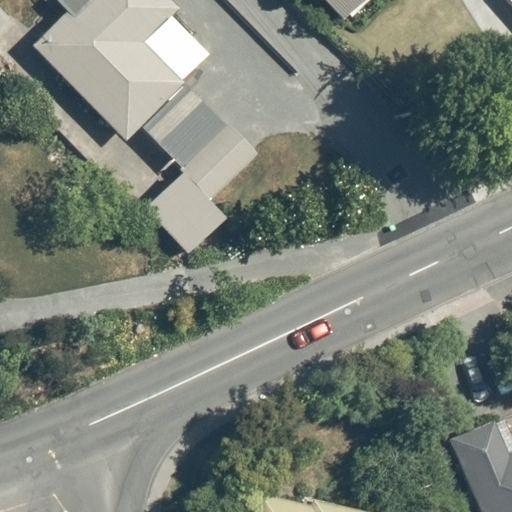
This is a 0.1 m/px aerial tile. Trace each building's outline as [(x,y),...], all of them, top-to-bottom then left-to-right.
[(173,0),(76,0),(33,44),(121,139),(137,124),(177,167),(135,207),(186,262),(231,220),(213,201),(261,156),(192,82),(207,68),(204,29),(173,0)] [(321,0),(348,27),(375,0),(321,0)] [(0,155),(13,142),(0,129),(0,155)] [(511,511),(511,412),(451,437),(481,511),(511,511)] [(375,511),(257,483),(249,511),(375,511)]
